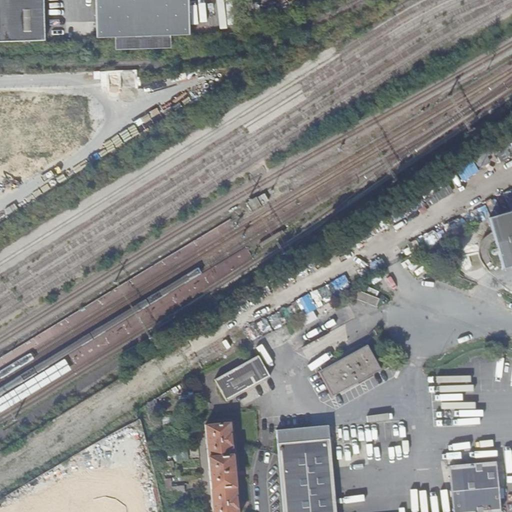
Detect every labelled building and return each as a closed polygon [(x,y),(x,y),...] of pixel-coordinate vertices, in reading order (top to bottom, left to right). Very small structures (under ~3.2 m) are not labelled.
[(0,0),(0,44),(43,43),(41,0),(0,0)] [(114,40),(169,38),(189,37),(187,0),(93,0),(95,40),(114,40)] [(169,38),(114,40),(114,53),(170,50),(169,38)] [(511,210),(488,217),(503,268),(511,265),(511,210)] [(376,307),(379,299),(353,289),(350,297),(376,307)] [(0,369),(50,340),(45,332),(0,359),(0,369)] [(327,370),(341,395),(387,367),(373,343),(327,370)] [(272,377),(260,355),(217,378),(230,401),(272,377)] [(0,414),(69,372),(62,361),(0,398),(0,414)] [(215,511),(238,511),(231,423),(208,425),(215,511)] [(136,426),(114,432),(116,442),(112,443),(114,450),(134,444),(132,436),(138,434),(136,426)] [(281,443),(331,439),(330,426),(279,431),(281,443)] [(337,511),(331,439),(281,443),(287,511),(337,511)] [(471,466),(471,511),(502,511),(499,463),(471,466)] [(457,511),(471,511),(471,466),(455,468),(457,511)]
